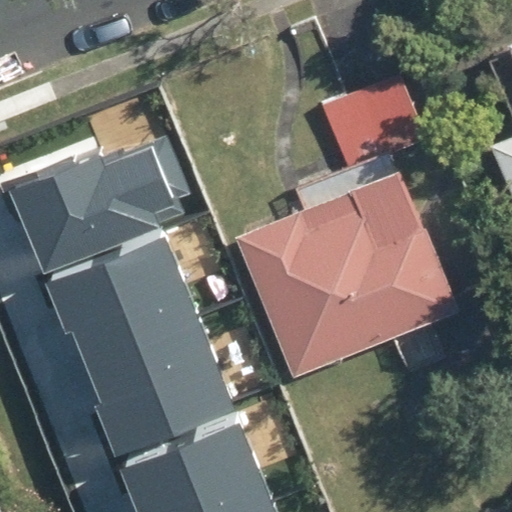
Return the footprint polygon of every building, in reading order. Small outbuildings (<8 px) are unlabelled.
[(511,129),(481,142),(508,209),(511,207),(511,36),(506,39),(511,53),(511,129)] [(457,306),(396,147),(428,134),(403,69),(325,99),(348,160),(295,180),(302,197),(232,224),(288,371),(457,306)] [(13,188),(42,268),(182,219),(175,202),(190,196),(167,133),(13,188)] [(48,282),(115,453),(230,408),(162,237),(48,282)] [(120,466),(138,511),(270,511),(235,421),(120,466)]
